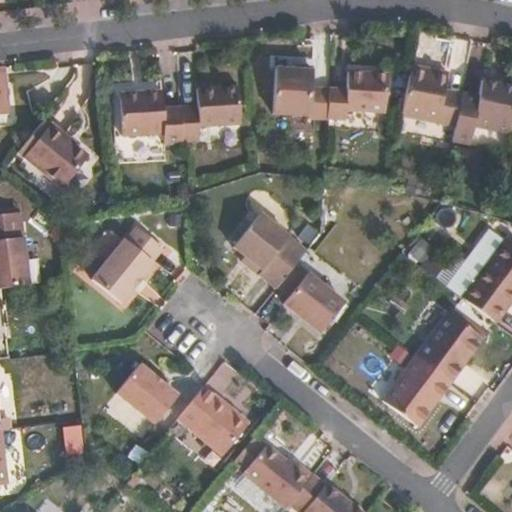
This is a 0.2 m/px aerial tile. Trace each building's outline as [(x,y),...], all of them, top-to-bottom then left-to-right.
[(410,66),(401,116),(455,127),(461,94),(444,91),(448,73),(410,66)] [(0,115),(8,115),(2,67),(0,67),(0,115)] [(310,118),(327,119),(329,89),(312,88),(313,70),(275,68),(272,114),(310,116),(310,118)] [(329,89),(327,119),(346,120),(346,110),(385,113),(388,74),(347,72),(346,90),(329,89)] [(455,127),(452,141),(470,145),(474,127),(510,134),(511,120),(511,86),(481,79),(478,97),(461,94),(455,127)] [(180,108),(182,142),(200,141),(199,127),(241,124),(238,87),(196,90),(197,106),(180,107),(180,108)] [(182,142),(180,108),(163,109),(162,91),(119,94),(121,137),(163,134),(163,145),(182,143),(182,142)] [(48,126),(24,157),(63,188),(87,157),(48,126)] [(0,289),(28,286),(19,213),(0,215),(0,289)] [(121,244),(91,280),(121,304),(153,264),(151,262),(162,249),(136,228),(122,246),(121,244)] [(253,280),(271,294),(277,288),(295,264),(301,256),(267,229),(240,262),(257,275),(253,280)] [(461,299),(495,324),(511,301),(511,244),(505,240),(461,299)] [(295,264),(277,288),(288,297),(283,304),(320,334),(344,303),(295,264)] [(0,359),(8,359),(0,291),(0,359)] [(414,357),(451,384),(484,340),(447,313),(414,357)] [(418,428),(451,384),(414,357),(380,401),(418,428)] [(139,365),(115,395),(153,425),(177,396),(139,365)] [(203,387),(178,419),(223,455),(249,423),(203,387)] [(0,430),(10,430),(9,419),(0,420),(0,416),(0,430)] [(62,427),(66,454),(82,452),(78,424),(62,427)] [(243,473),(286,507),(288,504),(313,474),(300,464),(296,468),(285,459),(266,444),(243,473)] [(297,511),(360,511),(313,474),(288,504),(297,511)]
